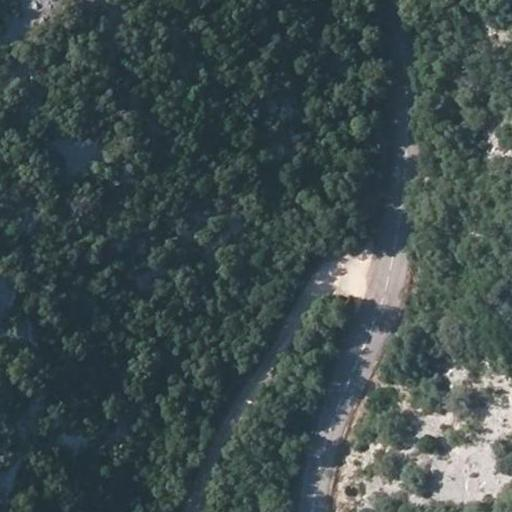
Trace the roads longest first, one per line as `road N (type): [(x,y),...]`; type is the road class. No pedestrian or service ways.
road 1 (tertiary): [(312,511),(328,435),(393,269),(403,58),(396,0)]
road 2 (track): [(393,269),(326,278),(206,466),(195,511)]
